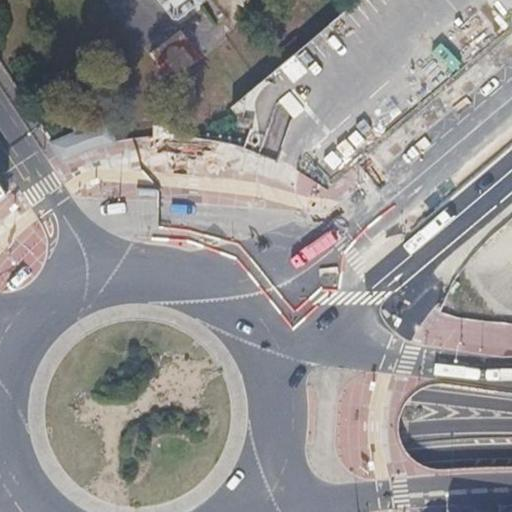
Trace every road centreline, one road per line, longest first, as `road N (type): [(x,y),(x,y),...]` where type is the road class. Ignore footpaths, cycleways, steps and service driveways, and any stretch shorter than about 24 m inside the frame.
road 1 (primary): [(511,405),(417,393),(260,390),(0,349)]
road 2 (primary): [(511,428),(267,437),(181,449),(103,482),(61,511)]
road 3 (primary): [(122,511),(194,481),(279,465),(511,457)]
road 4 (secondary): [(265,339),(349,307),(511,170)]
road 5 (primary): [(511,374),(399,355),(270,348)]
road 6 (primary): [(308,501),(511,489)]
road 7 (primary): [(265,339),(209,288),(173,275),(98,278)]
road 8 (primary): [(268,489),(287,419),(270,348)]
